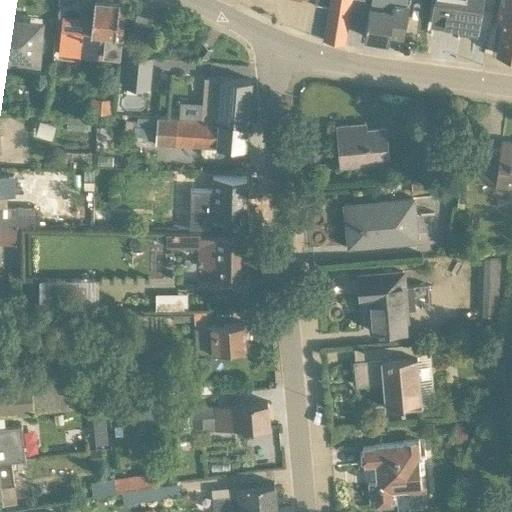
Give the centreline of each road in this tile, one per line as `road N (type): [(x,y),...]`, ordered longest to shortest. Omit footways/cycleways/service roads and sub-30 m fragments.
road 1 (residential): [(303,511),(270,91),(274,50)]
road 2 (residential): [(511,87),(274,50)]
